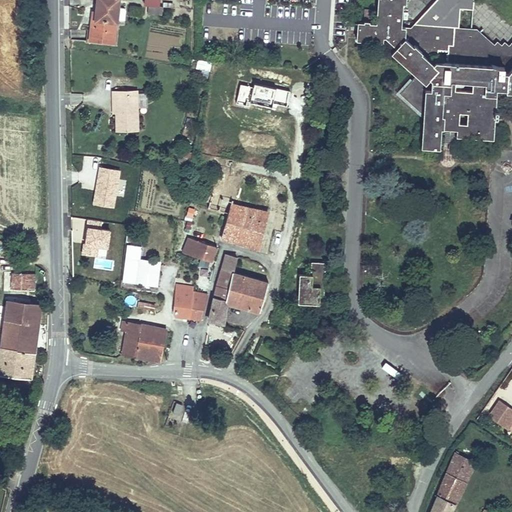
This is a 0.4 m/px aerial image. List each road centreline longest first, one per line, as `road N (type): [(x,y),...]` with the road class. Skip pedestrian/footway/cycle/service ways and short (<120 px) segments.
road 1 (tertiary): [(56,364),(51,0)]
road 2 (tertiary): [(56,364),(234,377),(273,412),(345,511)]
road 3 (residential): [(511,342),(434,444),(411,511)]
road 4 (tertiary): [(17,511),(56,364)]
